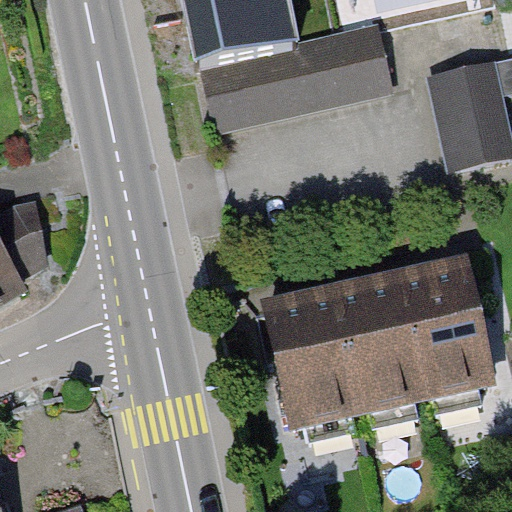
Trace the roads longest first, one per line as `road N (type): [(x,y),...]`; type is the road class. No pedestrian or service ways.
road 1 (secondary): [(86,0),(152,315)]
road 2 (secondary): [(152,315),(194,511)]
road 3 (residential): [(152,315),(0,366)]
